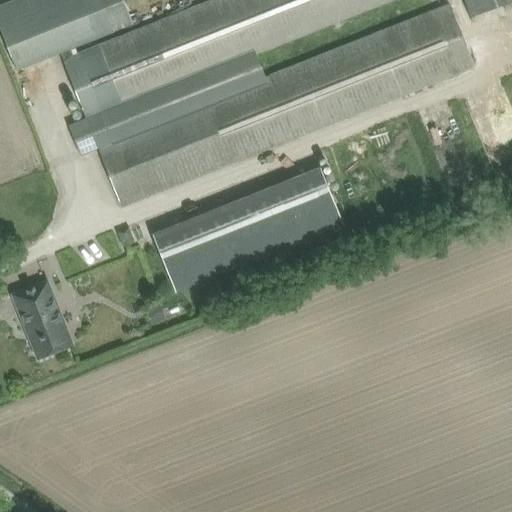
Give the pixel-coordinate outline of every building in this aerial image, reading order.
[(15,0),(11,2),(0,6),(0,28),(16,69),(60,52),(86,118),(69,125),(80,154),(98,147),(121,205),(139,197),(473,63),(449,3),(266,77),(255,50),(379,0),(212,0),(78,54),(75,46),(133,24),(123,0),(15,0)] [(464,0),(471,16),(509,0),(464,0)] [(321,167),(153,235),(176,291),(344,224),(321,167)] [(135,241),(129,227),(117,231),(123,246),(135,241)] [(72,344),(54,300),(47,281),(13,294),(38,358),(72,344)] [(159,306),(150,310),(155,324),(165,320),(159,306)]
